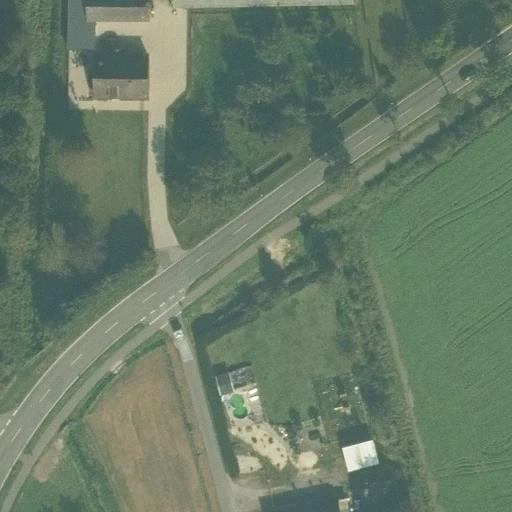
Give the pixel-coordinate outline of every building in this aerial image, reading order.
[(70,0),(70,14),(95,13),(151,15),(151,0),(70,0)] [(95,13),(70,14),(69,45),(95,45),(95,13)] [(148,52),(94,52),(94,90),(147,91),(148,52)] [(222,389),(237,384),(231,365),(215,371),(222,389)] [(376,433),(345,441),(352,465),(382,457),(376,433)] [(377,509),(387,507),(385,492),(374,494),(377,509)] [(349,511),(346,494),(271,508),(271,511),(349,511)]
